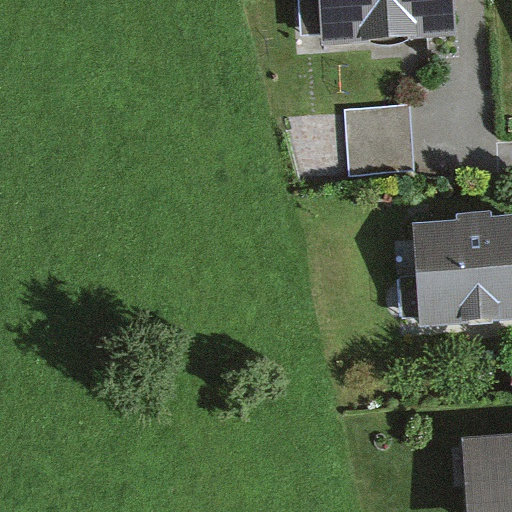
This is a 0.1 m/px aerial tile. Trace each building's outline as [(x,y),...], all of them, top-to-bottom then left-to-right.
[(318,0),(321,50),(457,42),(454,0),(318,0)] [(353,127),(356,178),(413,175),(410,124),(353,127)] [(511,220),(421,228),(429,315),(511,307),(511,220)] [(511,511),(511,440),(462,443),(465,511),(511,511)] [(440,511),(460,511),(459,471),(439,472),(440,511)]
